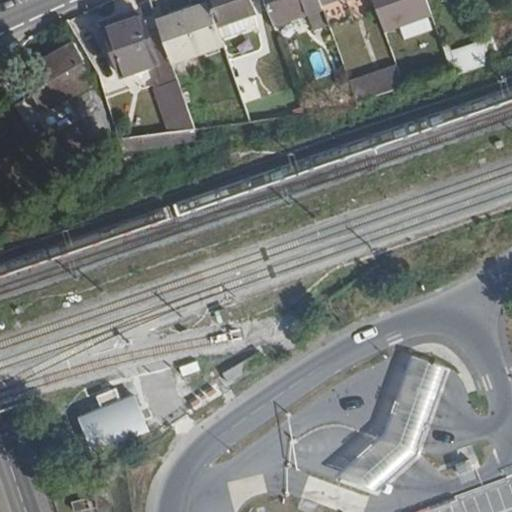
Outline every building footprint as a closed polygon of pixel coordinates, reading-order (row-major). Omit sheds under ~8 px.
[(209,0),(211,4),(218,25),(245,17),(255,13),(250,0),(209,0)] [(267,0),(275,25),(324,8),(323,4),(321,0),(267,0)] [(374,0),(386,31),(432,15),(426,0),(374,0)] [(163,34),(172,61),(224,44),(222,39),(218,25),(211,4),(159,22),(163,34)] [(109,29),(125,79),(162,66),(152,37),(146,17),(109,29)] [(245,17),(218,25),(222,39),(249,30),(245,17)] [(172,61),(163,34),(152,37),(161,64),(164,63),(169,78),(161,81),(166,96),(177,92),(182,90),(172,61)] [(480,40),(449,50),(456,72),(488,62),(480,40)] [(23,83),(43,121),(98,92),(78,53),(23,83)] [(231,64),(236,78),(254,72),(249,59),(231,64)] [(400,68),(351,85),(360,109),(367,107),(409,93),(400,68)] [(160,97),(173,136),(137,138),(138,151),(201,147),(182,90),(177,92),(166,96),(160,97)] [(86,452),(145,431),(132,394),(73,415),(86,452)] [(470,459),(456,464),(460,474),(474,468),(470,459)] [(426,510),(426,511),(457,511),(453,500),(426,510)]
